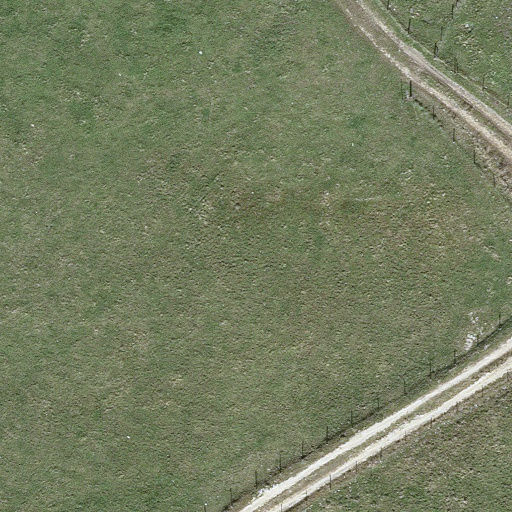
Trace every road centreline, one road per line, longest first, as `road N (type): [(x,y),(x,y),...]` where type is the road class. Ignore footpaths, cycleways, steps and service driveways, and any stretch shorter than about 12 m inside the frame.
road 1 (track): [(254,511),(511,349)]
road 2 (track): [(511,143),(404,60),(349,0)]
